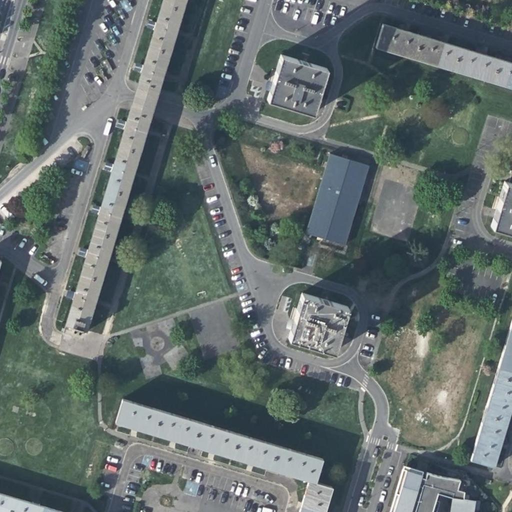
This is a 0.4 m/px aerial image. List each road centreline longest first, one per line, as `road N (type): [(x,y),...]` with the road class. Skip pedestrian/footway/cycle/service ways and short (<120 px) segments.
road 1 (residential): [(511,46),(369,6),(336,30),(330,49)]
road 2 (residential): [(50,286),(115,93)]
road 3 (residential): [(115,93),(0,190)]
